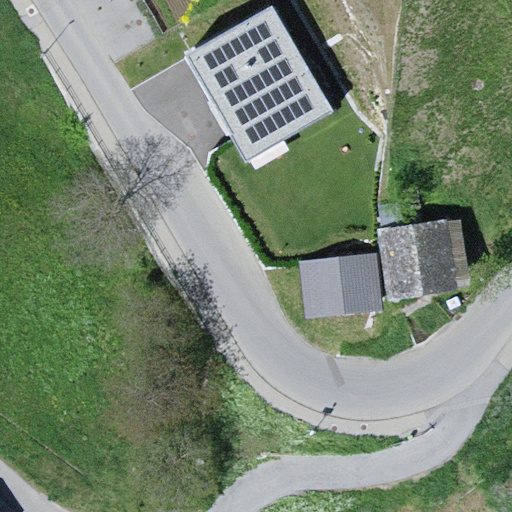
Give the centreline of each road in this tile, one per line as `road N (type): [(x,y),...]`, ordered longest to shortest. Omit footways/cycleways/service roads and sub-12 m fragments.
road 1 (residential): [(476,338),(414,379),(338,390),(255,345),(41,0)]
road 2 (residential): [(230,511),(248,493),(300,473),(370,472),(423,457),(457,431),(482,387),(476,338)]
